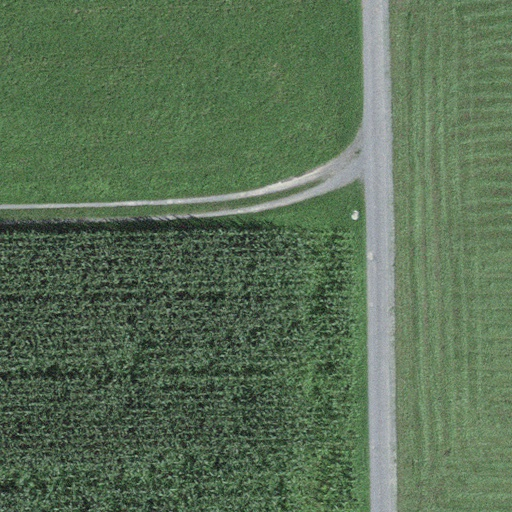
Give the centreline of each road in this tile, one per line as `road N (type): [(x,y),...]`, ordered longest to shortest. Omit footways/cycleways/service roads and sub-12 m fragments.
road 1 (track): [(374,0),(385,511)]
road 2 (track): [(0,211),(268,197),(373,156)]
